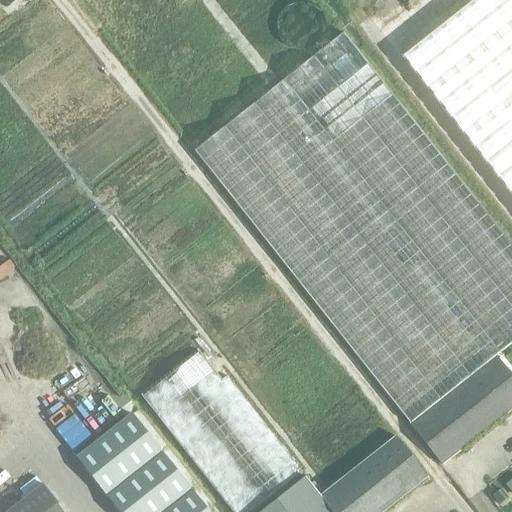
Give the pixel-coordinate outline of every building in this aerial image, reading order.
[(511,0),(472,0),(401,56),(511,196),(511,0)] [(511,246),(344,33),(194,152),(410,424),(496,356),(511,342),(511,246)] [(395,437),(321,495),(226,376),(221,380),(199,351),(142,396),(232,511),(384,511),(428,478),(395,437)] [(511,376),(496,356),(410,424),(409,425),(442,466),(511,410),(511,376)] [(208,511),(131,414),(75,458),(117,511),(208,511)] [(63,511),(42,484),(6,511),(63,511)]
